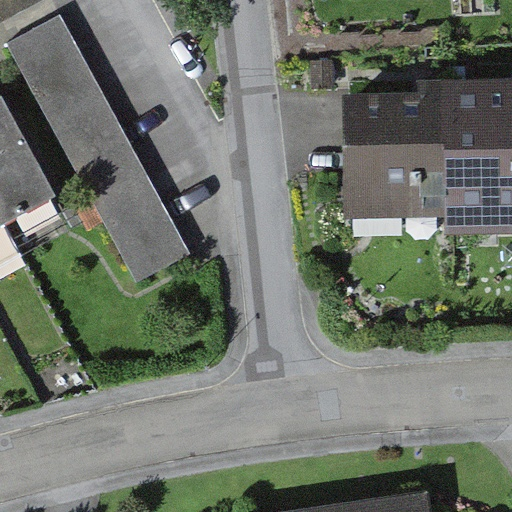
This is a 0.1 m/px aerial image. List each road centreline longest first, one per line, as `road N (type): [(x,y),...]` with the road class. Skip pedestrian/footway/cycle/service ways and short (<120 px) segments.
road 1 (unclassified): [(286,414),(241,0)]
road 2 (residential): [(0,476),(286,414)]
road 3 (residential): [(286,414),(511,395)]
